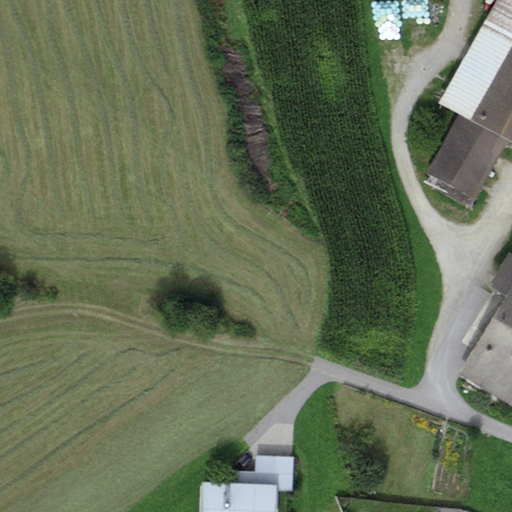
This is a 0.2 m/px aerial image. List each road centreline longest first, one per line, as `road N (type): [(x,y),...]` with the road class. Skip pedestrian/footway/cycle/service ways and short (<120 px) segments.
road 1 (track): [(0,317),(90,310),(206,343),(288,353),(353,378)]
road 2 (residential): [(322,378),(353,378),(511,431)]
